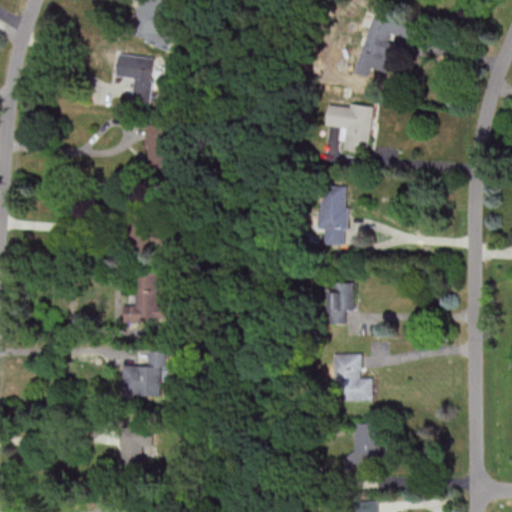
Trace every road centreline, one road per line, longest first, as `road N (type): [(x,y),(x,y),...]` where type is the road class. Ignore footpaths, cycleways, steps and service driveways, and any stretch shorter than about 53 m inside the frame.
road 1 (residential): [(479,511),(480,166),(511,45)]
road 2 (residential): [(0,232),(14,95),(40,0)]
